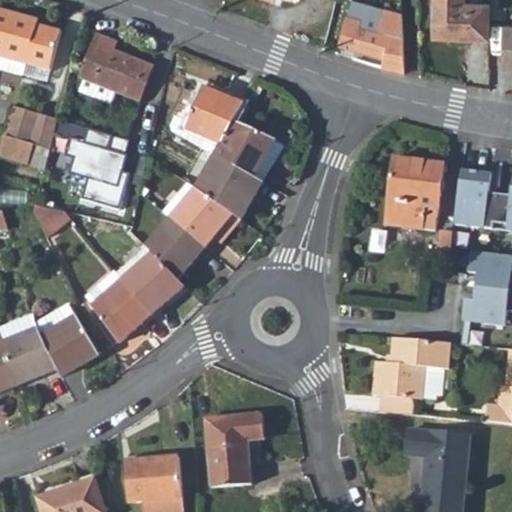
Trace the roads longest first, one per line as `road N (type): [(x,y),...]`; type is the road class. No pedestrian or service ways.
road 1 (residential): [(241,331),(180,356),(54,435),(0,450)]
road 2 (residential): [(360,88),(130,0)]
road 3 (residential): [(290,291),(360,88)]
road 4 (residential): [(293,352),(322,396),(341,511)]
road 5 (residential): [(511,117),(360,88)]
